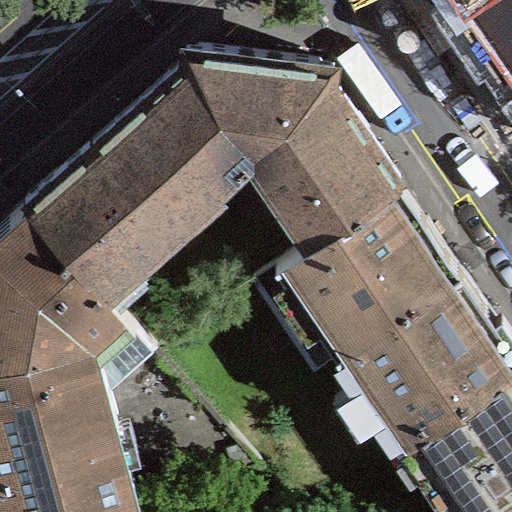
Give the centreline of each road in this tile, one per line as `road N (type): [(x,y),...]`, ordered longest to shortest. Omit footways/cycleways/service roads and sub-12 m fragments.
road 1 (residential): [(511,200),(376,0)]
road 2 (secondary): [(0,81),(98,0)]
